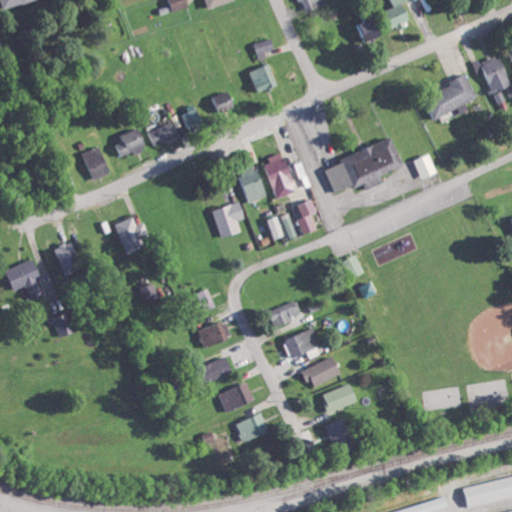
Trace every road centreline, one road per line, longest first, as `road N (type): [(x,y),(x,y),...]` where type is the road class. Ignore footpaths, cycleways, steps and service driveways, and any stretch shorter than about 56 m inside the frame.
road 1 (residential): [(37,221),(511,10)]
road 2 (residential): [(297,427),(237,305),(243,277),(511,156)]
